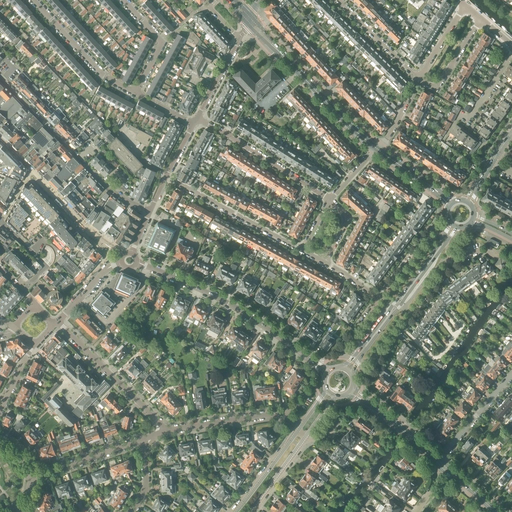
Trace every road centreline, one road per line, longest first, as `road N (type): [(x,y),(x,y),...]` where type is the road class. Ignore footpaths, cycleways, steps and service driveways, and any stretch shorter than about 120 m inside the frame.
road 1 (residential): [(150,212),(107,187),(0,76)]
road 2 (residential): [(308,358),(225,301),(154,269)]
road 3 (residential): [(357,362),(380,353),(448,263),(446,242)]
road 4 (residential): [(328,202),(228,135),(193,123)]
road 5 (residential): [(167,175),(302,250)]
road 6 (secondary): [(444,234),(353,357)]
road 7 (residential): [(162,431),(56,322)]
road 8 (secondary): [(357,362),(446,242)]
road 9 (residential): [(298,431),(268,414),(162,431)]
road 10 (residential): [(134,92),(104,76),(34,0)]
road 11 (secondary): [(377,149),(285,58)]
road 12 (secondary): [(347,394),(381,413),(440,469)]
